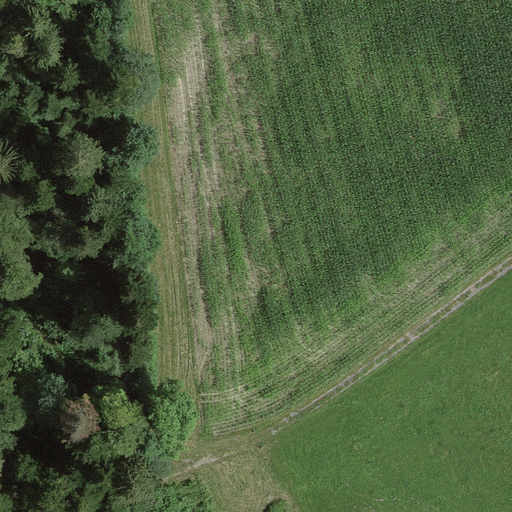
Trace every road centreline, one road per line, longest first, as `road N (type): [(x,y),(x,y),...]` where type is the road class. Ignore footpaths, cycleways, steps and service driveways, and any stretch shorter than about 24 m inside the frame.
road 1 (track): [(185,469),(255,440),(511,260)]
road 2 (track): [(185,469),(110,418),(0,268)]
